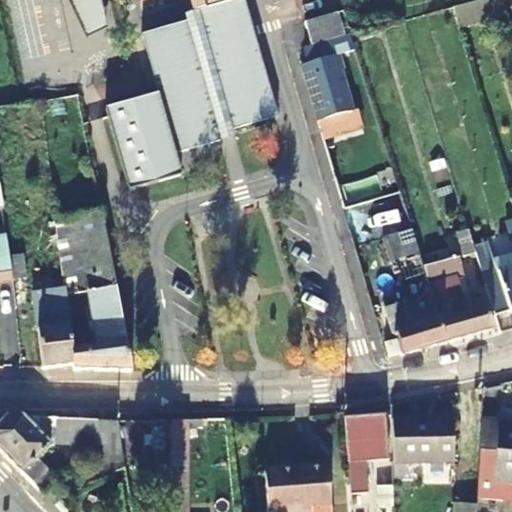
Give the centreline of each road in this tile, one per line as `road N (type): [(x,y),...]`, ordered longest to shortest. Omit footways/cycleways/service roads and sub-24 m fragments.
road 1 (residential): [(370,392),(261,0)]
road 2 (residential): [(0,397),(370,392)]
road 3 (residential): [(370,392),(511,362)]
